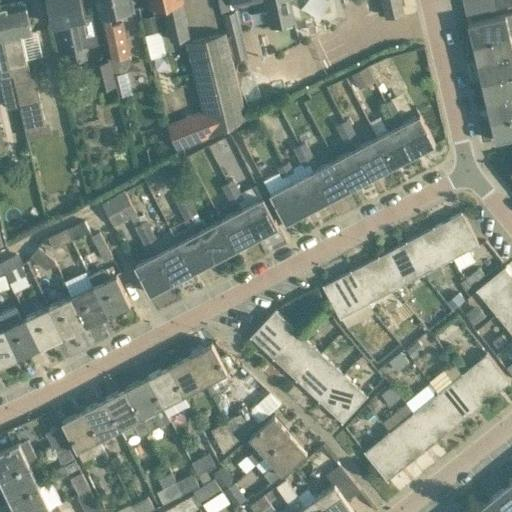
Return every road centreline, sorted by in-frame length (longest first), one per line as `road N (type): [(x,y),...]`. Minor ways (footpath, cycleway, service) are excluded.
road 1 (residential): [(0,415),(470,173)]
road 2 (residential): [(431,0),(470,173)]
road 3 (residential): [(402,511),(511,425)]
